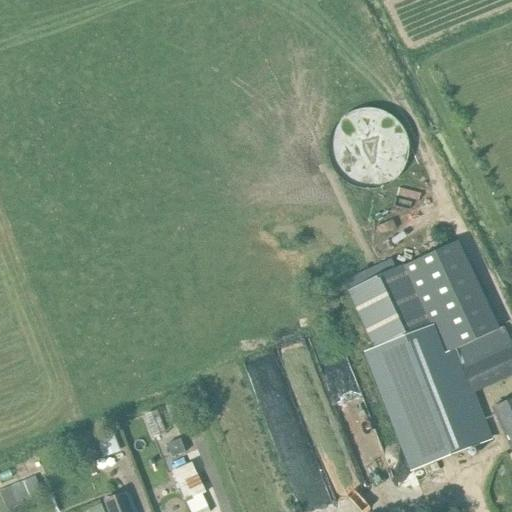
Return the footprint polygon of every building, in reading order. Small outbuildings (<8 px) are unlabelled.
[(396,269),(391,259),(345,280),(378,351),(368,355),(412,469),(489,439),(471,393),(502,379),(493,359),(511,350),(511,347),(503,328),(437,358),(424,328),(423,329),(402,285),(461,258),(454,243),(396,269)] [(267,355),(247,363),(303,508),(323,500),(267,355)] [(511,399),(493,408),(511,450),(511,399)] [(179,438),(166,443),(171,456),(184,451),(179,438)] [(171,472),(190,511),(195,511),(207,506),(202,494),(206,492),(191,462),(171,472)] [(19,511),(45,502),(35,477),(0,490),(8,511),(19,511)] [(132,511),(125,492),(104,501),(107,511),(132,511)]
